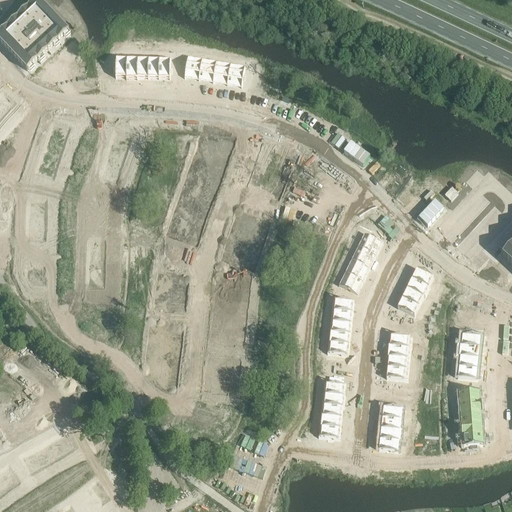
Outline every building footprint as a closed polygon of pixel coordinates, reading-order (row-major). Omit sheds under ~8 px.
[(37,0),(32,0),(0,30),(0,44),(24,70),(66,31),(37,0)] [(114,64),(114,71),(116,71),(116,77),(127,78),(128,55),(117,55),(116,64),(114,64)] [(127,78),(127,79),(138,79),(138,78),(139,56),(128,55),(127,78)] [(139,56),(138,78),(149,79),(150,56),(139,56)] [(150,56),(149,79),(160,79),(160,56),(150,56)] [(160,56),(160,79),(171,79),(172,57),(160,56)] [(189,56),(185,78),(199,81),(203,58),(189,56)] [(203,58),(199,81),(214,83),(217,61),(203,58)] [(217,61),(214,83),(228,86),(232,64),(217,61)] [(232,64),(228,86),(242,88),(244,80),(246,81),(247,74),(245,74),(246,66),(232,64)] [(0,92),(0,107),(8,114),(15,106),(0,92)] [(0,107),(0,121),(1,122),(2,123),(9,115),(8,114),(0,107)] [(50,121),(46,135),(67,142),(72,128),(64,126),(65,123),(59,121),(58,124),(50,121)] [(113,129),(109,140),(130,147),(134,136),(125,133),(126,131),(120,129),(119,131),(113,129)] [(206,134),(201,148),(223,155),(228,141),(220,139),(221,136),(215,134),(214,136),(206,134)] [(46,135),(41,149),(62,156),(67,142),(46,135)] [(109,140),(106,150),(127,157),(130,147),(109,140)] [(201,148),(197,162),(218,169),(223,155),(201,148)] [(268,148),(264,159),(283,166),(287,155),(268,148)] [(41,149),(36,163),(58,170),(62,156),(41,149)] [(106,150),(102,160),(124,167),(127,157),(106,150)] [(264,159),(261,169),(280,176),(281,176),(284,166),(283,166),(264,159)] [(102,160),(99,171),(120,178),(124,167),(102,160)] [(197,162),(192,175),(213,183),(218,169),(197,162)] [(36,163),(32,177),(39,179),(39,182),(45,184),(46,181),(53,184),(58,170),(36,163)] [(261,169),(257,179),(276,186),(280,176),(261,169)] [(99,171),(95,181),(102,183),(101,186),(107,188),(108,186),(117,188),(120,178),(99,171)] [(192,175),(187,189),(208,197),(213,183),(192,175)] [(257,179),(253,190),(272,197),(276,186),(257,179)] [(452,189),(445,197),(451,203),(459,195),(452,189)] [(187,195),(183,205),(202,212),(206,201),(187,195)] [(25,200),(24,212),(47,212),(47,201),(40,201),(40,198),(34,198),(34,201),(25,200)] [(183,205),(180,216),(198,222),(202,212),(183,205)] [(24,212),(24,223),(46,223),(48,223),(48,212),(47,212),(24,212)] [(178,215),(175,225),(176,226),(195,232),(198,222),(180,216),(178,215)] [(243,218),(239,229),(260,236),(264,226),(243,218)] [(126,224),(122,219),(112,227),(128,245),(143,232),(132,219),(126,224)] [(24,223),(24,233),(46,234),(46,223),(24,223)] [(176,226),(172,236),(191,243),(195,232),(176,226)] [(239,229),(235,239),(256,246),(260,236),(239,229)] [(24,233),(23,245),(33,245),(33,248),(39,248),(39,245),(46,245),(46,234),(24,233)] [(364,233),(357,246),(377,256),(384,243),(364,233)] [(85,239),(85,250),(107,251),(108,240),(98,239),(99,237),(92,237),(92,239),(85,239)] [(234,239),(230,249),(232,249),(253,257),(256,246),(235,239),(234,239)] [(357,246),(351,259),(371,269),(377,256),(357,246)] [(511,246),(502,257),(511,266),(511,246)] [(232,249),(228,260),(235,263),(235,265),(241,267),(242,265),(249,267),(253,257),(232,249)] [(85,250),(85,261),(107,262),(107,251),(85,250)] [(351,259),(344,272),(364,282),(371,269),(351,259)] [(85,261),(84,272),(107,272),(107,262),(85,261)] [(23,265),(23,277),(45,278),(45,266),(39,266),(39,263),(32,263),(32,266),(23,265)] [(416,269),(411,279),(429,288),(434,278),(416,269)] [(83,272),(83,283),(84,283),(106,283),(107,272),(84,272),(83,272)] [(344,272),(337,285),(357,295),(364,282),(344,272)] [(23,277),(22,289),(31,289),(31,292),(38,292),(38,290),(46,290),(46,278),(45,278),(23,277)] [(222,279),(220,294),(242,296),(244,281),(236,280),(236,278),(230,277),(230,280),(222,279)] [(160,281),(158,292),(180,295),(182,283),(175,282),(175,280),(169,279),(169,282),(160,281)] [(411,279),(406,288),(424,297),(425,298),(430,288),(429,288),(411,279)] [(84,283),(84,294),(90,294),(90,297),(97,297),(97,294),(106,295),(106,283),(84,283)] [(406,288),(401,298),(419,307),(424,297),(406,288)] [(158,292),(157,304),(166,305),(166,308),(172,309),(172,306),(179,307),(180,295),(158,292)] [(220,294),(218,308),(241,311),(242,296),(220,294)] [(401,298),(396,308),(414,317),(419,307),(401,298)] [(334,300),(333,311),(353,313),(354,302),(334,300)] [(218,308),(217,322),(239,325),(241,311),(218,308)] [(333,311),(332,322),(352,324),(353,313),(333,311)] [(217,322),(215,337),(223,338),(223,341),(229,341),(229,339),(237,340),(239,325),(217,322)] [(332,322),(331,332),(350,334),(352,324),(332,322)] [(154,327),(153,342),(175,345),(177,330),(169,329),(169,326),(162,326),(162,328),(154,327)] [(329,332),(328,343),(329,343),(349,345),(350,334),(331,332),(329,332)] [(390,335),(389,346),(411,349),(412,337),(390,335)] [(462,336),(460,347),(480,349),(481,338),(462,336)] [(153,342),(151,356),(173,359),(175,345),(153,342)] [(329,343),(328,354),(348,356),(349,345),(329,343)] [(387,346),(386,357),(388,357),(410,359),(411,349),(389,346),(387,346)] [(459,347),(458,358),(459,358),(479,360),(480,349),(460,347),(459,347)] [(151,356),(149,371),(172,373),(173,359),(151,356)] [(388,357),(386,368),(409,370),(410,359),(388,357)] [(459,358),(458,369),(478,371),(479,360),(459,358)] [(211,362),(210,374),(211,374),(233,377),(235,365),(225,364),(226,362),(219,361),(219,363),(211,362)] [(386,368),(385,379),(407,381),(409,370),(386,368)] [(458,369),(457,380),(477,382),(478,371),(458,369)] [(149,371),(148,386),(155,386),(155,389),(162,390),(162,387),(170,388),(172,373),(149,371)] [(211,374),(209,386),(216,387),(216,389),(222,390),(223,388),(232,389),(233,377),(211,374)] [(323,383),(321,394),(344,396),(345,385),(323,383)] [(479,393),(456,394),(457,406),(480,404),(479,393)] [(321,394),(320,405),(342,407),(344,407),(345,397),(344,396),(321,394)] [(480,404),(457,406),(458,416),(480,415),(482,415),(481,404),(480,404)] [(320,405),(319,416),(341,418),(342,407),(320,405)] [(382,407),(381,418),(401,420),(402,409),(382,407)] [(480,415),(458,416),(459,427),(481,425),(480,415)] [(319,416),(318,426),(340,429),(341,418),(319,416)] [(381,418),(380,429),(400,431),(401,420),(381,418)] [(481,425),(459,427),(460,438),(482,436),(481,425)] [(318,426),(317,438),(326,439),(325,441),(332,442),(332,439),(339,440),(340,429),(318,426)] [(36,435),(31,428),(16,438),(21,445),(36,435)] [(380,429),(378,440),(398,442),(400,442),(401,431),(400,431),(380,429)] [(68,430),(55,437),(65,457),(79,450),(75,443),(77,442),(73,435),(71,436),(68,430)] [(482,436),(460,438),(461,449),(470,449),(470,451),(477,450),(476,448),(483,448),(482,436)] [(55,437),(42,444),(53,464),(65,457),(55,437)] [(378,440),(377,451),(397,453),(398,442),(378,440)] [(42,444),(29,451),(40,471),(53,464),(42,444)] [(29,451),(16,458),(27,478),(40,471),(29,451)] [(6,466),(0,470),(0,482),(8,493),(20,484),(6,466)] [(95,480),(84,489),(94,503),(89,506),(92,511),(100,511),(102,511),(99,507),(110,500),(105,493),(107,492),(102,485),(100,487),(95,480)]
